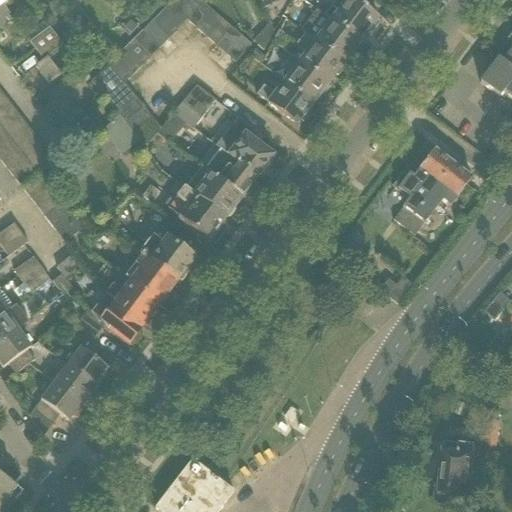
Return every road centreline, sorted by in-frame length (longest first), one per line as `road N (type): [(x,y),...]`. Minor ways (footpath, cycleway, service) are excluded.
road 1 (residential): [(78,506),(466,0)]
road 2 (secondary): [(511,196),(428,300),(338,445),(308,511)]
road 3 (secondary): [(343,511),(391,414),(511,251)]
